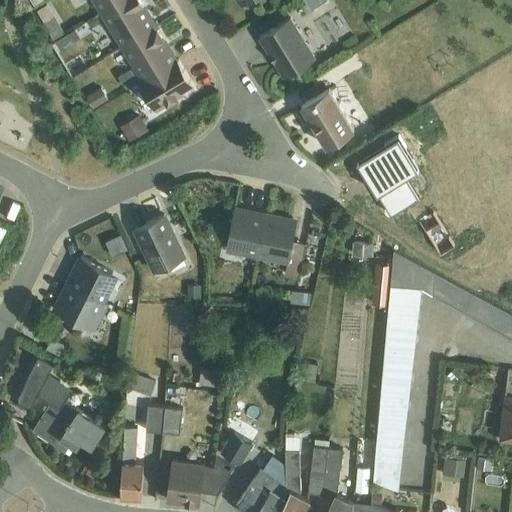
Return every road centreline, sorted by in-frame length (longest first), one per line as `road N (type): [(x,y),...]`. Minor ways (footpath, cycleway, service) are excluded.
road 1 (residential): [(56,209),(253,140)]
road 2 (residential): [(253,140),(235,80),(186,0)]
road 3 (residential): [(0,327),(56,209)]
